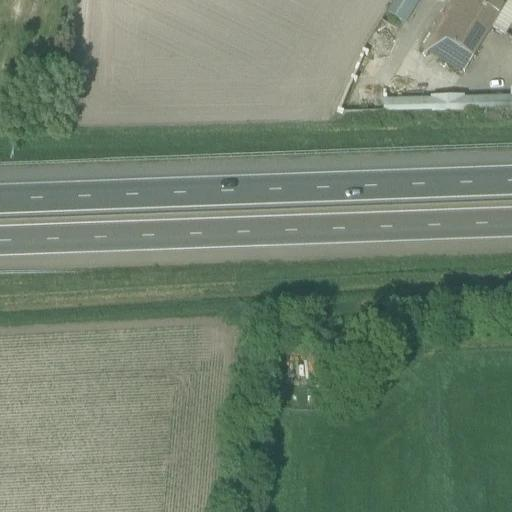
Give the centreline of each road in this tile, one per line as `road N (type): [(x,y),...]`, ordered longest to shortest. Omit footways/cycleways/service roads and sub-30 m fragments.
road 1 (motorway): [(511,174),(0,196)]
road 2 (motorway): [(0,242),(511,225)]
